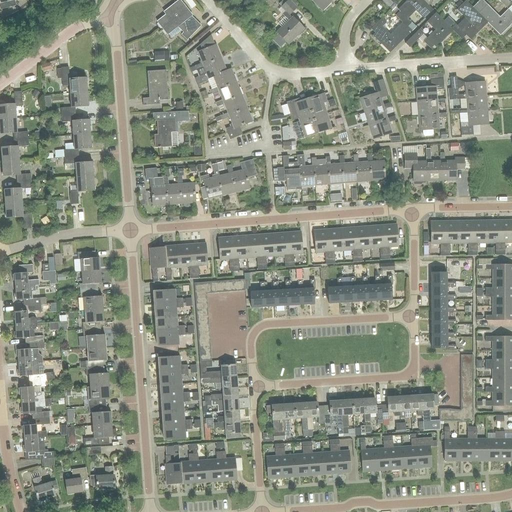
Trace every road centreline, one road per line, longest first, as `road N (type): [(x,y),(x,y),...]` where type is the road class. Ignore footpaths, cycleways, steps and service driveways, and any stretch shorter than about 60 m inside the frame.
road 1 (unclassified): [(148,511),(129,227)]
road 2 (residential): [(129,227),(412,209)]
road 3 (residential): [(252,386),(413,376),(413,315)]
road 4 (unclassified): [(129,227),(113,8)]
road 5 (residential): [(294,511),(511,493)]
road 6 (residential): [(252,386),(251,339),(268,323),(413,315)]
road 7 (residential): [(511,57),(343,70)]
road 8 (residential): [(343,70),(274,71),(209,0)]
road 9 (residential): [(0,85),(113,8)]
road 10 (residential): [(0,251),(129,227)]
road 11 (residential): [(260,511),(252,386)]
